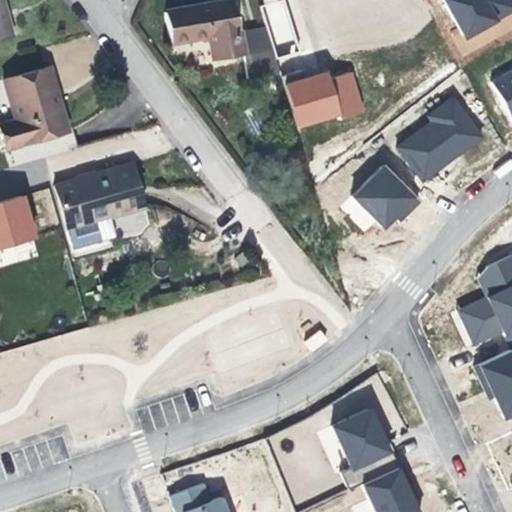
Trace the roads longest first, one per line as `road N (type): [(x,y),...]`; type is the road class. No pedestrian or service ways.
road 1 (residential): [(92,0),(358,342)]
road 2 (residential): [(358,342),(310,384),(100,462)]
road 3 (residential): [(387,318),(477,511)]
road 4 (residential): [(511,181),(387,318)]
